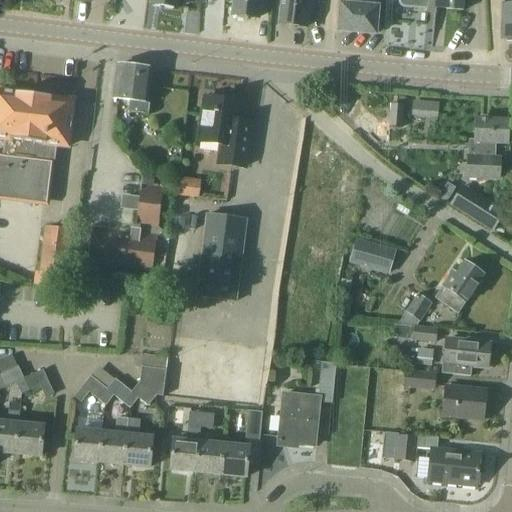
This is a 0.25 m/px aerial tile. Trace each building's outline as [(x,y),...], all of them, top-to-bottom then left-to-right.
[(150,0),(150,4),(163,5),(165,9),(172,10),(175,7),(177,7),(178,0),(150,0)] [(234,0),(234,6),(233,14),(236,15),(237,18),(243,19),(245,16),(257,18),(259,8),(259,0),(234,0)] [(282,0),(281,14),(279,24),(306,27),(307,17),(307,10),(311,11),(311,8),(312,0),(282,0)] [(338,31),(367,33),(375,34),(375,27),(375,24),(377,7),(375,7),(375,0),(342,0),(342,4),(340,4),(340,7),(339,16),(338,25),(338,31)] [(404,4),(407,6),(427,7),(426,13),(427,13),(428,8),(441,9),(463,11),(463,0),(403,0),(403,1),(404,4)] [(511,0),(504,0),(504,6),(503,6),(502,16),(502,26),(502,39),(505,39),(507,43),(511,42),(511,0)] [(117,66),(113,99),(129,101),(128,113),(148,115),(153,71),(117,66)] [(0,199),(18,202),(33,96),(0,92),(0,139),(7,140),(5,157),(1,157),(0,157),(0,199)] [(43,162),(45,145),(68,148),(73,101),(33,96),(18,202),(41,205),(47,201),(51,168),(47,163),(43,162)] [(205,99),(199,142),(222,146),(219,165),(244,168),(250,125),(238,123),(241,104),(225,102),(225,101),(223,99),(215,98),(213,100),(205,99)] [(476,119),(475,141),(471,141),(470,156),(469,156),(468,176),(499,178),(500,158),(494,157),(495,143),(507,144),(509,121),(476,119)] [(201,180),(179,177),(176,196),(198,199),(201,180)] [(136,212),(134,226),(156,229),(162,188),(140,184),(138,198),(122,197),(121,211),(136,212)] [(477,195),(466,213),(493,230),(504,213),(477,195)] [(236,302),(246,221),(206,216),(196,297),(236,302)] [(70,230),(47,227),(41,273),(36,272),(35,285),(63,288),(70,230)] [(91,227),(87,266),(151,273),(155,237),(138,235),(139,228),(130,227),(130,231),(91,227)] [(354,261),(362,264),(389,271),(390,267),(391,263),(394,253),(387,251),(372,247),(360,243),(358,248),(354,261)] [(443,288),(436,298),(449,308),(458,313),(464,305),(483,276),(473,269),(464,263),(455,274),(452,273),(449,277),(443,286),(442,287),(443,288)] [(160,286),(161,278),(140,275),(139,283),(160,286)] [(430,304),(416,295),(406,311),(406,312),(419,321),(430,304)] [(402,327),(401,337),(400,338),(413,339),(413,340),(434,343),(436,329),(414,327),(414,328),(402,327)] [(471,378),(472,366),(487,368),(490,344),(446,340),(442,375),(471,378)] [(335,366),(322,365),(320,388),(333,390),(335,366)] [(0,379),(4,388),(15,383),(21,395),(29,391),(24,381),(24,380),(18,368),(0,376),(0,379)] [(140,383),(139,384),(155,398),(163,398),(166,372),(142,368),(140,383)] [(24,381),(29,391),(40,386),(45,398),(53,395),(42,371),(24,380),(24,381)] [(434,376),(405,373),(403,386),(433,389),(434,376)] [(89,393),(98,401),(106,390),(90,377),(73,397),(80,403),(89,393)] [(114,397),(123,404),(131,393),(115,380),(106,390),(98,401),(105,407),(114,397)] [(131,393),(123,404),(129,409),(138,399),(148,407),(155,398),(139,384),(131,393)] [(485,391),(445,387),(443,417),(482,420),(485,391)] [(278,442),(314,446),(319,399),(283,395),(278,442)] [(0,422),(0,453),(15,455),(18,425),(19,413),(8,412),(7,424),(0,422)] [(248,412),(245,442),(259,443),(261,413),(248,412)] [(200,428),(201,414),(189,413),(188,427),(200,428)] [(201,414),(200,428),(212,429),(214,416),(201,414)] [(99,464),(124,466),(128,423),(116,422),(115,435),(102,434),(99,464)] [(128,423),(124,466),(148,469),(151,439),(139,438),(140,424),(128,423)] [(18,425),(15,455),(40,457),(43,428),(18,425)] [(74,461),(99,464),(102,434),(77,431),(74,461)] [(398,437),(396,460),(413,462),(415,438),(398,437)] [(170,471),(195,473),(198,444),(173,441),(170,471)] [(223,446),(198,444),(195,473),(220,476),(223,446)] [(247,449),(223,446),(220,476),(244,478),(247,449)] [(431,450),(428,482),(475,487),(477,473),(479,474),(479,470),(477,470),(479,455),(431,450)]
